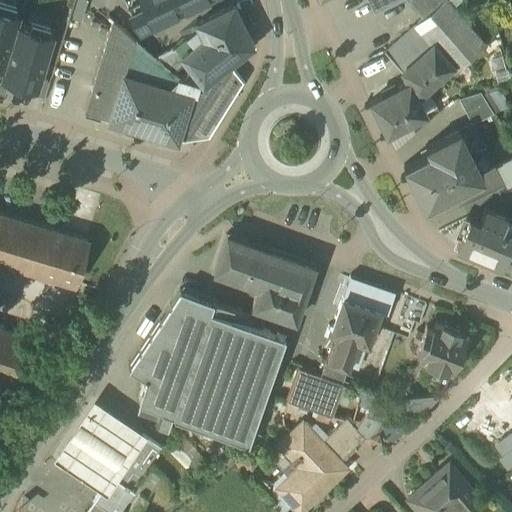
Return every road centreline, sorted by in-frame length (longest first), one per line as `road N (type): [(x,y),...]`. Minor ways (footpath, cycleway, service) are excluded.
road 1 (tertiary): [(189,212),(149,259),(0,488)]
road 2 (residential): [(335,511),(511,330)]
road 3 (residential): [(511,305),(415,261),(333,164)]
road 4 (residential): [(189,212),(141,170),(0,126)]
